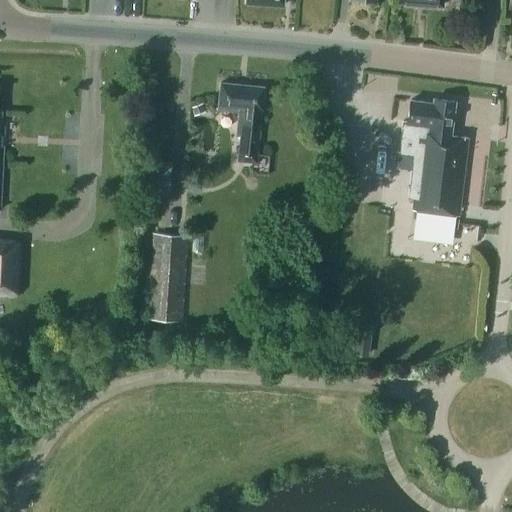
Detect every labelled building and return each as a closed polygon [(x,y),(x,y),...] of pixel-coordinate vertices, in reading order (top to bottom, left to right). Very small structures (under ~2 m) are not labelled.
[(263,86),(220,82),(218,109),(239,111),(236,135),(240,135),(238,160),(256,162),(262,108),(261,108),(263,86)] [(450,134),(455,101),(433,98),(433,102),(411,99),(407,121),(402,120),(398,152),(399,152),(398,166),(411,167),(408,197),(414,197),(412,209),(458,215),(468,137),(450,134)] [(205,113),(202,105),(191,108),(194,117),(205,113)] [(148,318),(181,321),(187,235),(155,232),(148,318)] [(0,295),(19,296),(21,236),(0,235),(0,295)] [(367,354),(371,326),(357,324),(353,352),(367,354)]
